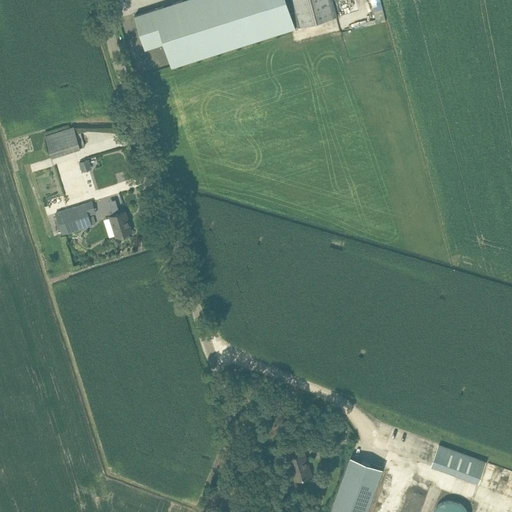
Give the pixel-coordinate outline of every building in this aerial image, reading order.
[(172,66),(297,28),(289,0),(183,0),(135,15),(145,48),(164,43),(172,66)] [(289,0),(297,28),(337,17),(332,0),(289,0)] [(52,157),(81,147),(74,126),(45,136),(52,157)] [(82,172),(90,169),(87,160),(79,162),(82,172)] [(115,209),(116,200),(107,200),(107,209),(115,209)] [(93,201),(62,210),(69,232),(92,224),(89,215),(97,213),(93,201)] [(125,211),(121,212),(109,216),(116,236),(132,231),(125,211)] [(315,438),(315,436),(300,441),(303,450),(318,446),(318,445),(324,443),(322,436),(315,438)] [(478,483),(486,460),(439,443),(431,466),(478,483)] [(288,457),(295,480),(312,474),(305,452),(288,457)] [(329,511),(366,511),(383,468),(350,456),(329,511)] [(450,500),(449,500),(448,500),(446,501),(445,501),(443,502),(442,502),(441,503),(439,504),(438,505),(437,506),(436,506),(436,507),(435,509),(434,510),(433,511),(432,511),(467,511),(466,510),(466,509),(465,508),(464,507),(463,506),(463,505),(462,505),(461,504),(460,503),(459,503),(458,502),(456,501),(455,501),(453,501),(452,500),(450,500)]
